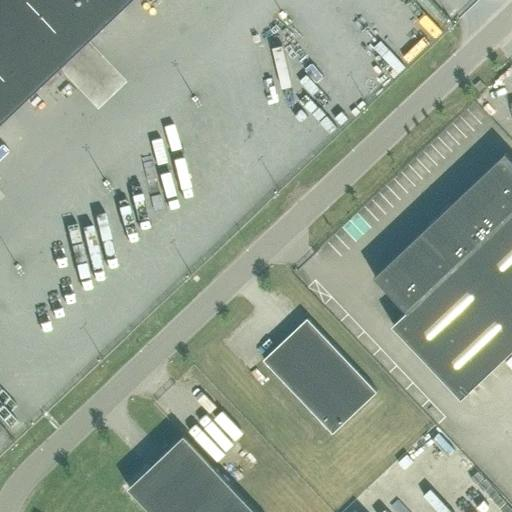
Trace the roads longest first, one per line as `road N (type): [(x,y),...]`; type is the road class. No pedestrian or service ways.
road 1 (unclassified): [(511,16),(35,465),(7,511)]
road 2 (unknown): [(210,0),(0,215)]
